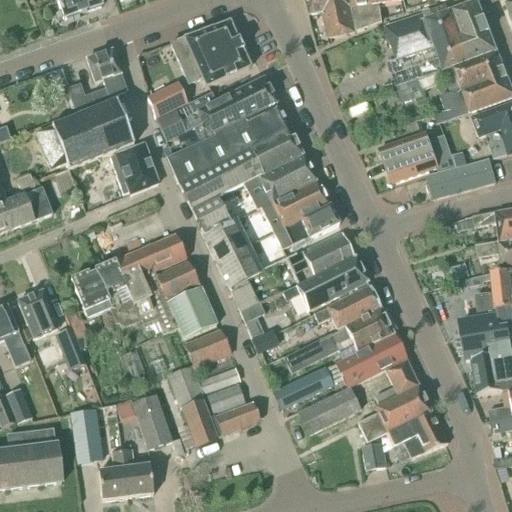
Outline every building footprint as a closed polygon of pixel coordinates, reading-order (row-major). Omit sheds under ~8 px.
[(55,0),(63,22),(102,9),(98,0),(55,0)] [(355,36),(347,0),(305,0),(310,18),(322,16),(327,40),(355,36)] [(349,0),(357,34),(382,25),(379,8),(404,3),(403,0),(349,0)] [(408,14),(430,8),(430,6),(435,4),(433,0),(404,0),(406,5),(408,14)] [(445,73),(496,53),(477,3),(476,4),(474,0),(466,0),(463,1),(466,7),(448,14),(446,7),(431,13),(434,20),(443,16),(451,36),(452,40),(459,37),(461,43),(467,59),(461,61),(460,59),(442,66),(445,73)] [(431,13),(422,16),(384,30),(396,62),(435,49),(436,50),(442,66),(460,59),(461,61),(467,59),(461,43),(459,37),(452,40),(451,36),(443,16),(434,20),(431,13)] [(229,25),(184,41),(167,47),(186,89),(200,83),(204,92),(250,72),(229,25)] [(102,84),(106,93),(84,101),(87,109),(126,95),(111,54),(86,63),(95,87),(102,84)] [(447,115),(435,119),(438,128),(471,117),(511,100),(511,91),(497,54),(453,71),(461,92),(458,93),(459,95),(441,101),(447,115)] [(186,108),(176,113),(177,114),(155,124),(166,147),(187,138),(180,122),(190,117),(195,126),(200,123),(202,127),(193,131),(199,144),(212,137),(213,138),(276,107),(263,81),(213,106),(211,101),(197,107),(195,104),(186,108)] [(424,98),(419,83),(397,92),(397,94),(401,103),(402,107),(424,98)] [(84,101),(80,89),(68,93),(75,113),(87,109),(84,101)] [(147,102),(155,122),(176,113),(186,108),(178,89),(147,102)] [(388,97),(375,102),(377,109),(390,104),(391,107),(401,103),(397,94),(388,97)] [(133,148),(116,105),(51,129),(66,168),(68,173),(133,148)] [(480,141),(487,138),(511,129),(511,106),(473,121),(478,135),(480,141)] [(186,152),(166,161),(177,187),(178,186),(178,187),(191,213),(216,200),(243,187),(302,158),(290,133),(289,133),(277,108),(276,107),(213,138),(214,141),(198,147),(186,152)] [(66,168),(51,129),(34,137),(50,174),(66,168)] [(511,129),(487,138),(495,162),(511,157),(511,129)] [(0,146),(10,143),(6,131),(0,132),(0,146)] [(438,171),(439,177),(457,172),(452,159),(444,138),(429,144),(426,136),(379,153),(392,187),(438,171)] [(158,188),(144,148),(109,161),(123,200),(129,197),(130,199),(158,188)] [(462,156),(452,159),(457,172),(467,169),(462,156)] [(302,158),(243,187),(256,214),(261,212),(316,185),(303,159),(302,158)] [(467,169),(457,172),(439,177),(428,180),(434,203),(496,186),(490,163),(467,169)] [(18,183),(22,195),(35,190),(31,178),(18,183)] [(316,185),(261,212),(272,236),(327,209),(316,185)] [(42,192),(10,204),(0,207),(0,237),(20,231),(52,219),(42,192)] [(327,209),(272,236),(281,254),(308,241),(309,244),(337,230),(327,209)] [(500,227),(502,245),(511,243),(511,213),(474,220),(476,231),(500,227)] [(461,235),(475,233),(473,221),(459,225),(461,235)] [(236,223),(202,240),(225,285),(229,292),(247,283),(262,275),(236,223)] [(295,255),(282,263),(283,266),(287,264),(298,288),(354,261),(342,236),(297,258),(295,255)] [(175,239),(130,257),(141,281),(153,276),(186,262),(175,239)] [(480,260),(500,258),(502,274),(511,272),(511,243),(502,245),(478,249),(480,260)] [(162,339),(178,332),(166,307),(153,276),(141,281),(130,257),(99,271),(124,331),(140,325),(145,337),(153,334),(154,338),(161,336),(162,339)] [(299,289),(282,297),(287,307),(300,300),(308,316),(339,302),(339,303),(368,289),(367,287),(354,261),(298,288),(299,289)] [(187,265),(155,280),(166,307),(200,291),(187,265)] [(465,269),(451,272),(455,284),(468,281),(465,269)] [(87,322),(110,313),(116,328),(119,326),(122,332),(124,331),(99,271),(94,273),(95,275),(88,279),(87,276),(70,283),(87,322)] [(481,279),(472,281),(474,289),(474,290),(484,288),(484,287),(484,285),(492,283),(492,285),(494,296),(476,299),(480,322),(460,325),(467,365),(472,364),(472,366),(478,399),(503,394),(503,393),(508,392),(511,391),(511,273),(491,276),(491,277),(481,279)] [(248,286),(230,295),(231,296),(240,316),(258,307),(248,286)] [(327,313),(314,319),(318,329),(331,322),(337,333),(380,313),(368,289),(339,303),(340,305),(326,312),(327,313)] [(200,291),(166,307),(178,332),(180,331),(184,341),(215,327),(200,291)] [(18,305),(33,343),(57,332),(42,295),(18,305)] [(258,307),(240,316),(245,327),(266,317),(260,306),(258,307)] [(0,341),(2,341),(7,352),(15,371),(30,365),(23,350),(28,348),(22,333),(17,336),(6,310),(0,312),(0,341)] [(77,313),(65,317),(69,327),(72,333),(75,342),(87,338),(77,313)] [(338,336),(283,362),(291,378),(337,357),(333,349),(347,342),(354,356),(392,338),(380,313),(337,333),(338,336)] [(185,346),(195,370),(229,357),(218,333),(185,346)] [(70,334),(58,338),(63,349),(60,351),(69,374),(83,368),(70,334)] [(252,343),(250,344),(257,359),(278,349),(271,334),(264,338),(252,343)] [(283,334),(274,338),(279,349),(288,345),(283,334)] [(341,362),(341,364),(334,367),(346,392),(350,390),(364,384),(405,363),(392,338),(354,356),(341,362)] [(135,353),(122,359),(130,381),(143,376),(135,353)] [(377,416),(357,426),(367,447),(370,446),(386,439),(387,438),(387,437),(430,416),(406,365),(386,375),(394,391),(374,401),(378,409),(374,411),(377,416)] [(209,421),(203,404),(205,403),(203,398),(202,399),(196,384),(197,384),(192,369),(167,379),(179,412),(182,411),(196,450),(217,442),(240,434),(240,433),(259,425),(252,407),(214,421),(214,419),(209,421)] [(202,399),(203,398),(240,385),(235,371),(197,385),(197,384),(196,384),(202,399)] [(325,372),(273,396),(281,413),(333,389),(329,380),(325,372)] [(237,388),(205,399),(212,418),(244,407),(237,388)] [(346,392),(297,417),(308,440),(354,418),(360,415),(362,414),(350,390),(346,392)] [(19,393),(4,399),(17,429),(31,423),(19,393)] [(511,394),(509,395),(511,409),(488,414),(490,423),(511,419),(511,394)] [(0,399),(0,432),(0,433),(14,427),(3,398),(0,399)] [(132,407),(148,454),(171,446),(155,399),(132,407)] [(128,405),(115,410),(120,424),(134,419),(128,405)] [(96,413),(70,417),(77,468),(103,465),(96,413)] [(431,416),(430,416),(387,437),(387,438),(386,439),(392,451),(402,446),(403,448),(404,449),(405,452),(410,462),(415,460),(447,448),(431,416)] [(511,420),(490,425),(493,437),(511,433),(511,420)] [(0,494),(61,487),(56,449),(54,449),(52,434),(8,439),(10,455),(0,455),(0,494)] [(383,458),(382,447),(373,449),(360,451),(364,475),(386,471),(383,458)] [(121,455),(126,502),(152,499),(149,469),(132,471),(130,453),(121,455)] [(98,475),(101,505),(126,502),(121,455),(111,455),(113,473),(98,475)] [(511,469),(511,460),(495,463),(496,471),(511,469)]
